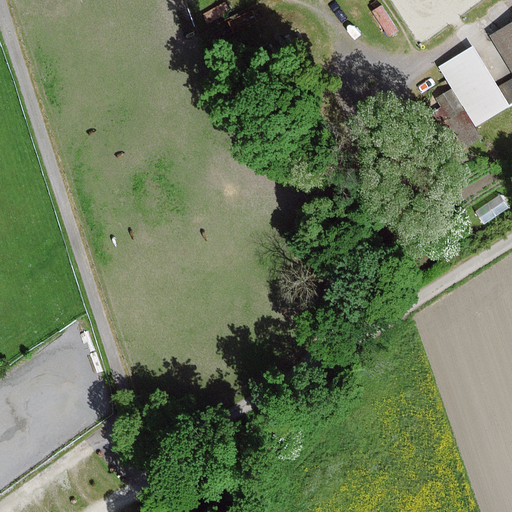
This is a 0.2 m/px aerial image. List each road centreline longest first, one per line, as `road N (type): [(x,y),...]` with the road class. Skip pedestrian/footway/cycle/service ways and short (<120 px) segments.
road 1 (unclassified): [(162,511),(150,463),(511,241)]
road 2 (track): [(342,347),(336,309),(358,102),(511,4)]
